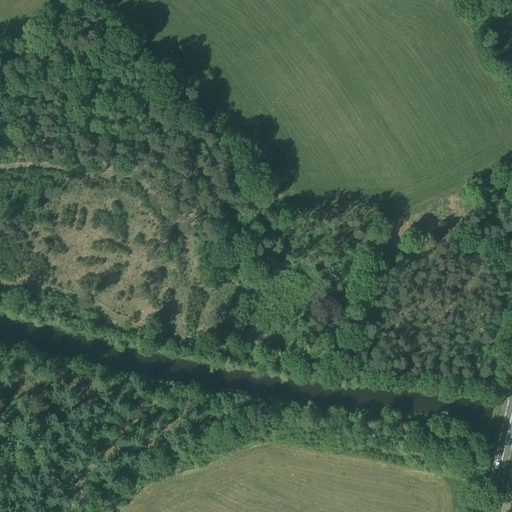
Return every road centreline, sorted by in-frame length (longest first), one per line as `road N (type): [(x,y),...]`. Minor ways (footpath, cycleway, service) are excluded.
road 1 (track): [(511,381),(441,363),(173,335),(58,292),(0,280)]
road 2 (track): [(173,335),(159,299),(176,227),(167,211),(83,151),(0,157)]
